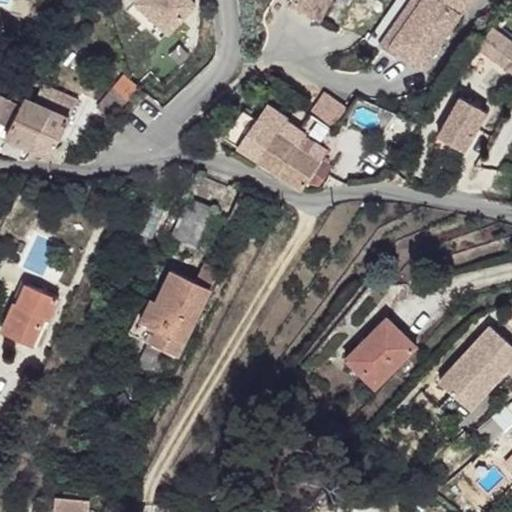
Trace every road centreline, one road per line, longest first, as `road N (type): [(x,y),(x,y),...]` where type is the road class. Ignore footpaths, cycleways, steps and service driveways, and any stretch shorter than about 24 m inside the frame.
road 1 (residential): [(511,214),(406,198),(321,197),(194,152),(71,167),(0,165)]
road 2 (unknown): [(321,197),(146,508)]
